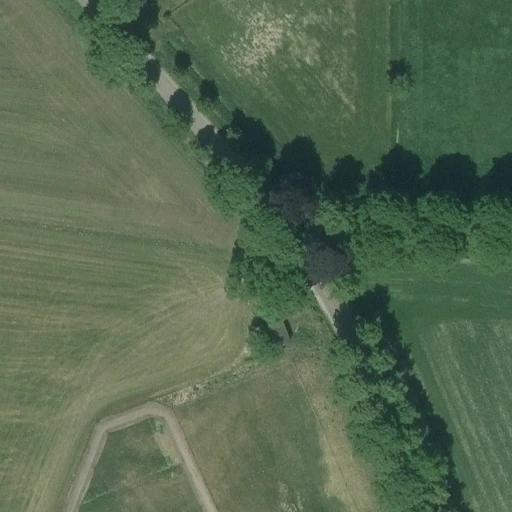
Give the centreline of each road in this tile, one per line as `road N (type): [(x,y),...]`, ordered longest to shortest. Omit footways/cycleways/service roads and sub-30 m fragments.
road 1 (unclassified): [(423,511),(370,383),(270,215)]
road 2 (unclassified): [(270,215),(92,0)]
road 3 (unclassified): [(270,215),(511,219)]
